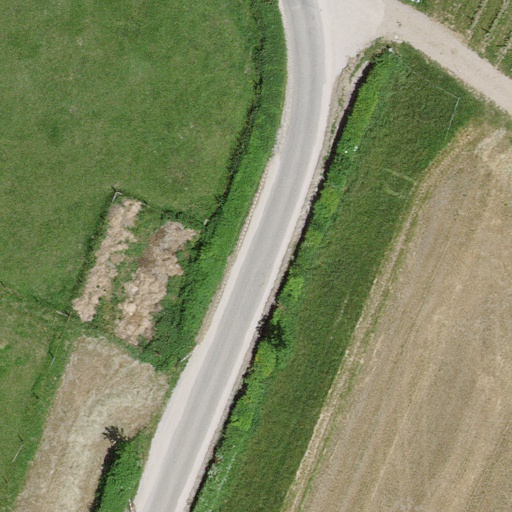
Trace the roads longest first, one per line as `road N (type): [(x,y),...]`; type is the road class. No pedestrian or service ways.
road 1 (unclassified): [(159,511),(299,157),(309,61),(300,0)]
road 2 (track): [(454,53),(403,111),(378,159),(235,511)]
road 3 (track): [(306,25),(400,15),(511,94)]
